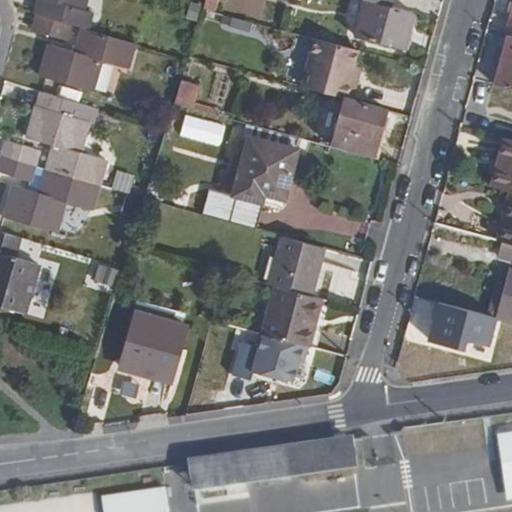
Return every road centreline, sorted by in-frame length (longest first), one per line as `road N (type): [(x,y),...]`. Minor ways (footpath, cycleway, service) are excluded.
road 1 (residential): [(471,0),(361,408)]
road 2 (residential): [(361,408),(0,462)]
road 3 (residential): [(511,385),(361,408)]
